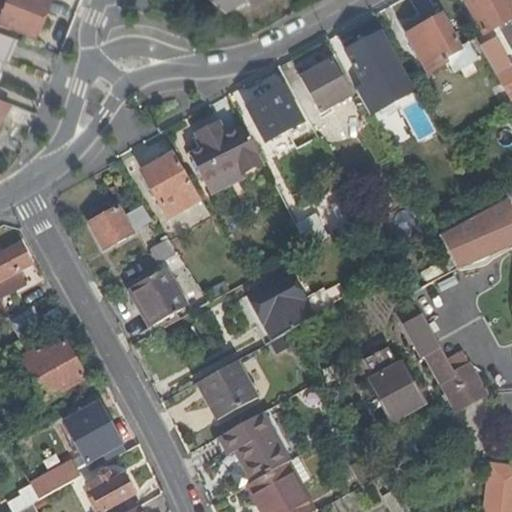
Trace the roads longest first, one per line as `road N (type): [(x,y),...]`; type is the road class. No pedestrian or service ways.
road 1 (residential): [(22,187),(189,511)]
road 2 (tertiary): [(133,87),(158,75),(262,58),(365,0)]
